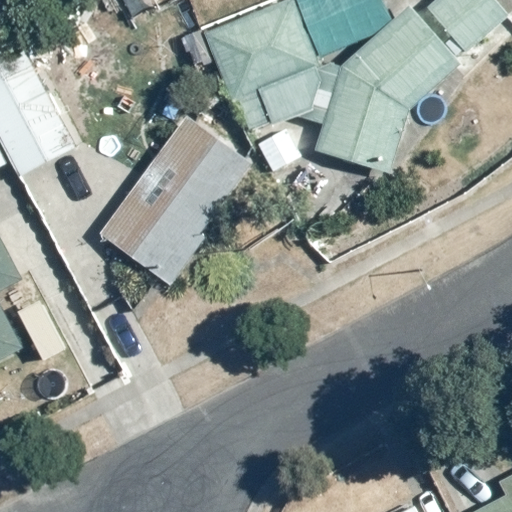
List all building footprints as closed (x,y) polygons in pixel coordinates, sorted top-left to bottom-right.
[(371,0),(322,70),(392,120),(476,0),(371,0)] [(18,40),(0,49),(0,139),(20,177),(75,148),(18,40)] [(193,73),(126,180),(195,223),(261,115),(193,73)] [(6,152),(0,154),(0,312),(63,286),(6,152)] [(511,511),(511,429),(341,510),(342,511),(511,511)]
